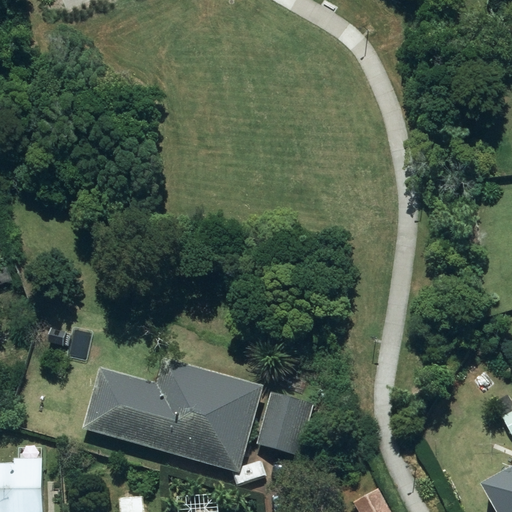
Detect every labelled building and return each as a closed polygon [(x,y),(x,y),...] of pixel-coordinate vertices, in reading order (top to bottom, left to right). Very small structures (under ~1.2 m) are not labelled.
[(110,364),(91,428),(248,473),(275,386),(175,353),(166,383),(110,364)] [(323,405),(279,392),(265,442),(308,455),(323,405)] [(24,464),(0,464),(0,511),(53,511),(54,463),(53,458),(24,459),(24,464)] [(511,475),(498,483),(511,509),(511,475)] [(399,511),(387,489),(361,503),(365,511),(399,511)] [(150,511),(150,496),(125,498),(126,511),(150,511)]
